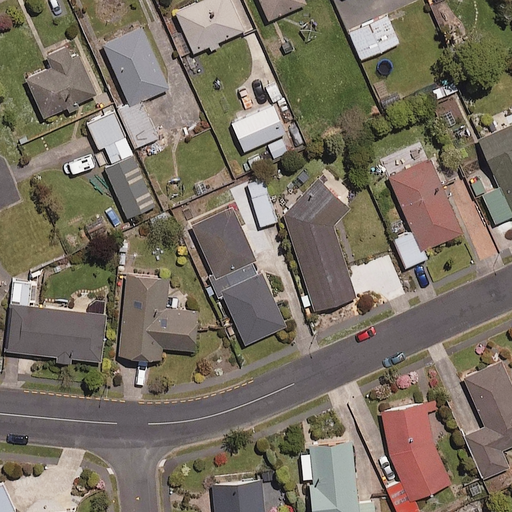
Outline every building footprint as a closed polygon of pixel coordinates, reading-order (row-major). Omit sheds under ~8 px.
[(193,52),(208,46),(211,53),(221,48),(218,42),(243,31),(229,0),(202,0),(176,12),(193,52)] [(305,3),(303,0),(258,0),(268,20),(305,3)] [(399,44),(387,14),(348,30),(361,60),(399,44)] [(168,89),(141,28),(102,45),(131,108),(120,113),(135,148),(157,138),(141,101),(168,89)] [(44,118),(68,108),(70,114),(81,109),(78,103),(96,95),(78,55),(69,59),(64,48),(46,56),(51,68),(26,79),(44,118)] [(285,134),(273,106),(232,124),(244,151),(285,134)] [(155,207),(114,113),(89,124),(100,149),(105,147),(112,164),(106,167),(128,218),(155,207)] [(511,125),(479,139),(500,188),(484,195),(496,224),(511,217),(511,125)] [(292,151),(286,137),(267,146),(273,159),(292,151)] [(462,233),(430,159),(389,177),(413,232),(395,240),(407,268),(427,258),(424,250),(462,233)] [(265,177),(247,182),(260,227),(278,222),(265,177)] [(349,210),(318,180),(285,213),(316,311),(356,298),(333,226),(349,210)] [(220,302),(226,299),(246,344),(286,326),(233,208),(194,225),(216,275),(209,277),(220,302)] [(101,213),(84,222),(91,237),(109,228),(101,213)] [(169,279),(126,277),(122,359),(161,361),(162,348),(196,350),(198,312),(167,310),(169,279)] [(33,284),(15,282),(7,351),(59,357),(59,363),(74,365),(74,359),(101,362),(106,315),(30,307),(33,284)] [(511,384),(499,355),(462,371),(484,421),(463,431),(482,473),(507,461),(500,445),(511,439),(511,384)] [(381,405),(388,449),(399,474),(382,482),(396,511),(399,511),(417,504),(412,493),(450,475),(428,430),(426,398),(381,405)] [(297,448),(299,476),(307,475),(309,511),(372,511),(371,497),(356,499),(351,434),(309,438),(310,447),(297,448)] [(263,511),(261,474),(212,478),(214,511),(263,511)] [(2,479),(0,479),(0,511),(13,506),(2,479)]
